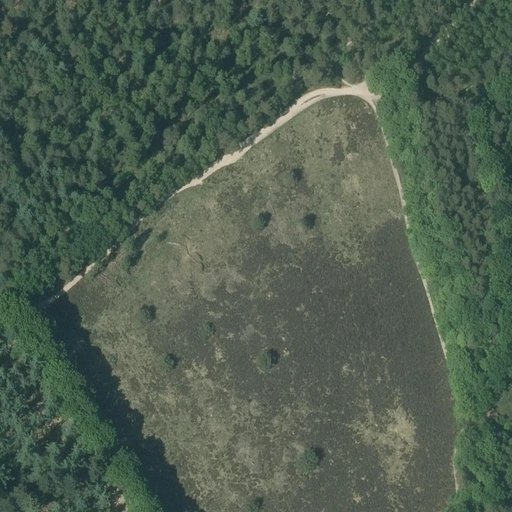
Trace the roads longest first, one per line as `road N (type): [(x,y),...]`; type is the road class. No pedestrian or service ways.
road 1 (track): [(393,94),(310,95),(136,222),(62,291),(40,305),(0,305)]
road 2 (track): [(454,511),(468,408),(369,92)]
road 3 (track): [(477,386),(393,94)]
road 4 (track): [(166,511),(43,327),(34,281)]
road 5 (track): [(471,0),(393,94)]
